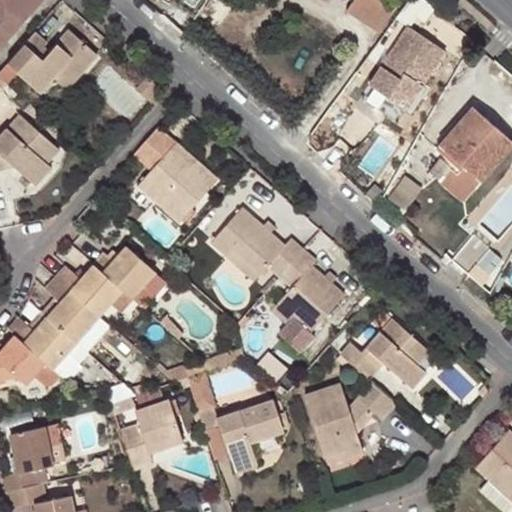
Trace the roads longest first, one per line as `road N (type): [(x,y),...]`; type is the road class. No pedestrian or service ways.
road 1 (residential): [(192,81),(511,368)]
road 2 (residential): [(0,266),(192,81)]
road 3 (residential): [(511,386),(403,501),(366,511)]
road 4 (residential): [(95,0),(192,81)]
